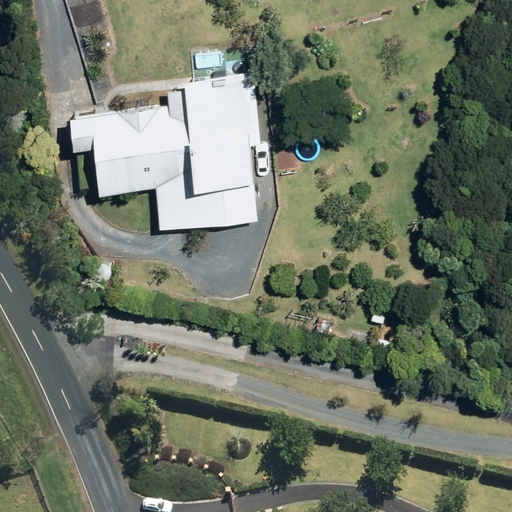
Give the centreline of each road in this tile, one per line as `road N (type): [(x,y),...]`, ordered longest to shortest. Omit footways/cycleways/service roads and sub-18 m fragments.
road 1 (residential): [(0,269),(88,444),(113,511)]
road 2 (unknown): [(241,511),(344,499),(400,511)]
